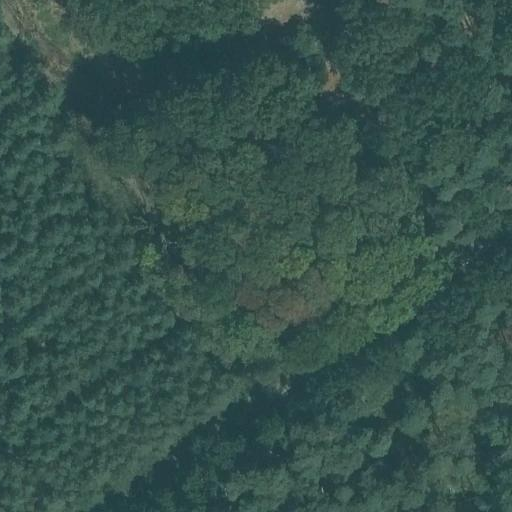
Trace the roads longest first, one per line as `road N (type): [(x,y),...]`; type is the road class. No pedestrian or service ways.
road 1 (unclassified): [(511,234),(275,390),(110,511)]
road 2 (track): [(0,20),(275,390)]
